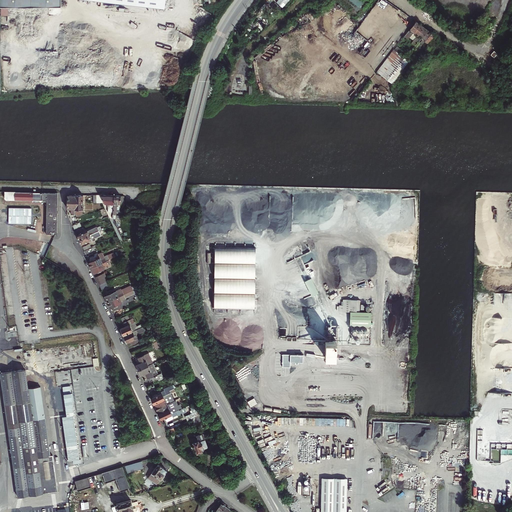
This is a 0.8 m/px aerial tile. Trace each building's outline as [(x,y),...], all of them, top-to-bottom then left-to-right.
[(87,0),(164,9),(165,0),(87,0)] [(321,17),(344,34),(353,22),(331,5),(321,17)] [(414,23),(408,32),(405,36),(409,39),(410,37),(412,35),(420,24),(418,22),(416,21),(414,23)] [(422,25),(420,24),(412,35),(414,37),(412,39),(414,40),(424,27),(423,25),(422,25)] [(412,43),(416,46),(428,29),(426,28),(424,27),(414,40),(412,43)] [(429,30),(428,29),(416,46),(413,49),(417,52),(425,41),(432,32),(429,30)] [(435,35),(432,32),(425,41),(429,44),(435,35)] [(398,46),(395,49),(379,71),(395,82),(411,61),(399,52),(402,49),(398,46)] [(7,200),(47,201),(46,234),(57,234),(57,194),(5,192),(5,198),(5,199),(6,199),(6,200),(7,200)] [(75,196),(74,209),(82,209),(82,211),(85,211),(86,204),(83,204),(83,196),(75,195),(75,196)] [(113,212),(114,195),(101,195),(104,203),(104,204),(108,204),(108,207),(111,208),(111,212),(113,212)] [(79,240),(99,231),(97,226),(77,235),(79,240)] [(79,240),(81,245),(92,240),(92,239),(96,237),(96,236),(100,234),(99,231),(79,240)] [(45,258),(49,248),(44,246),(40,256),(45,258)] [(215,263),(256,264),(256,249),(215,248),(215,263)] [(93,261),(89,262),(92,268),(115,257),(114,254),(106,258),(106,259),(105,259),(104,256),(100,258),(96,259),(92,260),(93,261)] [(101,270),(104,268),(104,267),(108,266),(107,263),(108,262),(108,263),(118,259),(117,256),(115,257),(92,268),(94,273),(98,271),(98,272),(101,270)] [(215,263),(215,278),(255,279),(256,264),(215,263)] [(99,285),(105,282),(108,281),(104,274),(96,278),(99,285)] [(214,293),(255,294),(255,279),(215,278),(214,293)] [(105,282),(99,285),(102,291),(108,288),(105,282)] [(107,302),(133,290),(140,287),(139,284),(132,287),(132,288),(129,290),(129,289),(124,291),(125,292),(123,293),(121,289),(112,293),(112,292),(108,294),(109,295),(105,296),(107,302)] [(117,305),(123,302),(122,300),(125,299),(125,298),(135,293),(133,290),(107,302),(110,308),(114,306),(115,307),(117,305)] [(214,293),(214,308),(254,309),(255,294),(214,293)] [(345,312),(362,313),(362,301),(345,300),(345,306),(345,312)] [(123,336),(144,327),(143,325),(142,325),(135,328),(133,323),(135,323),(133,319),(123,323),(125,327),(120,329),(123,336)] [(147,330),(145,326),(144,327),(123,336),(126,343),(131,340),(132,344),(139,341),(138,339),(137,340),(135,336),(147,330)] [(164,340),(157,343),(159,348),(166,345),(164,340)] [(337,340),(326,340),(326,349),(326,357),(336,357),(337,350),(337,340)] [(138,358),(140,363),(136,365),(138,370),(139,370),(153,363),(148,353),(138,358)] [(291,362),(296,362),(296,364),(299,364),(299,362),(304,362),(304,355),(284,354),(283,367),(291,367),(291,362)] [(139,370),(141,375),(144,374),(146,374),(147,378),(157,373),(153,363),(139,370)] [(27,388),(25,370),(0,373),(18,497),(57,491),(52,455),(49,456),(40,387),(27,388)] [(153,382),(163,378),(161,373),(151,378),(153,382)] [(183,382),(179,374),(171,378),(175,386),(183,382)] [(162,394),(152,398),(154,404),(155,404),(164,399),(163,397),(170,393),(169,391),(174,389),(172,385),(164,389),(165,390),(161,392),(162,394)] [(157,409),(174,401),(170,393),(163,397),(164,399),(155,404),(157,409)] [(177,405),(175,400),(174,401),(157,409),(159,413),(169,409),(170,412),(171,411),(172,413),(181,409),(182,409),(179,403),(177,405)] [(182,412),(181,409),(172,413),(171,411),(170,412),(169,409),(159,413),(159,414),(161,419),(165,417),(167,421),(174,418),(173,416),(182,412)] [(346,418),(284,417),(284,424),(345,425),(346,418)] [(205,440),(199,442),(199,440),(193,443),(197,454),(202,452),(202,449),(208,447),(205,440)] [(127,472),(143,468),(141,460),(125,465),(127,472)] [(156,480),(157,478),(160,480),(161,480),(164,476),(164,474),(166,471),(158,465),(151,474),(152,474),(150,477),(150,478),(154,481),(156,480)] [(129,495),(132,495),(122,467),(101,473),(105,483),(115,480),(119,492),(127,490),(129,495)] [(444,467),(443,481),(459,481),(459,468),(444,467)] [(74,481),(77,490),(90,487),(87,477),(74,481)] [(347,511),(349,478),(322,478),(321,511),(347,511)] [(121,499),(114,501),(117,511),(119,511),(133,511),(132,507),(131,502),(131,501),(122,503),(121,499)] [(222,503),(217,510),(215,511),(227,511),(229,510),(223,505),(224,504),(222,503)]
